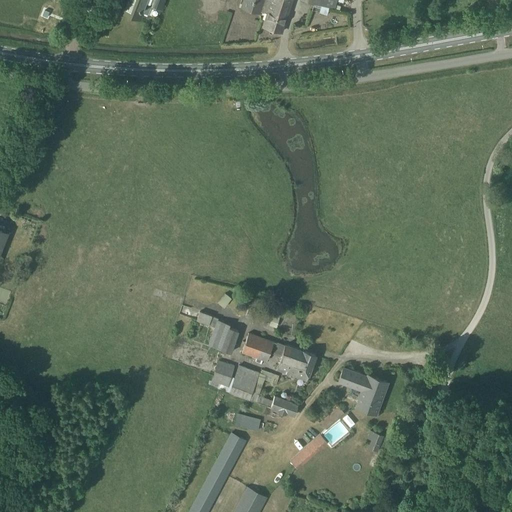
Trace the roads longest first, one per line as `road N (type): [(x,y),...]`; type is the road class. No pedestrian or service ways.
road 1 (unclassified): [(511,53),(262,88),(64,83)]
road 2 (primary): [(511,29),(258,68),(66,63)]
road 3 (unclassified): [(511,131),(488,170),(490,280),(462,339)]
road 4 (track): [(452,511),(443,392),(462,339)]
